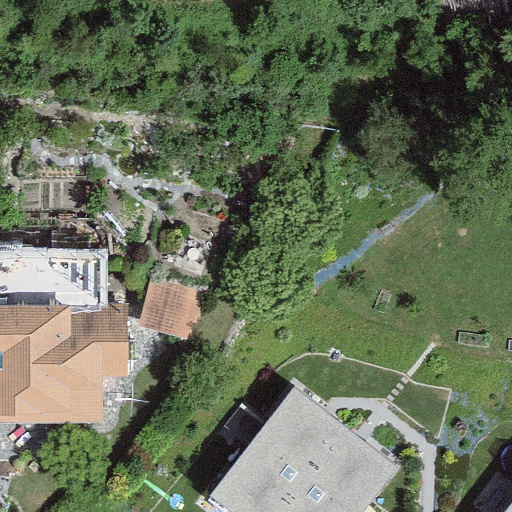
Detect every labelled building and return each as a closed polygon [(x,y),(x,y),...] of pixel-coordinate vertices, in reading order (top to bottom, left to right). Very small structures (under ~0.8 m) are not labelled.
[(56,247),(113,245),(112,216),(54,219),(56,247)] [(97,257),(0,256),(0,420),(99,421),(99,370),(124,370),(124,309),(97,309),(97,257)] [(202,298),(154,283),(142,323),(190,337),(202,298)] [(362,511),(395,466),(286,391),(207,504),(218,511),(362,511)] [(511,511),(511,500),(502,511),(511,511)]
